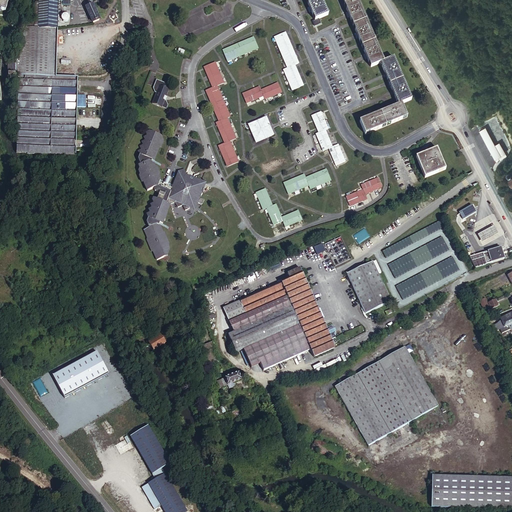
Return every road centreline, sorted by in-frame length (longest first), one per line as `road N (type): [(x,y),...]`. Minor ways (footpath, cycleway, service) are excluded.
road 1 (residential): [(264,5),(205,47),(190,75),(211,165),(248,227),(272,240)]
road 2 (residential): [(444,122),(392,150),(355,144),(338,126),(293,20),(264,5)]
road 3 (tertiary): [(0,377),(108,511)]
road 4 (secondary): [(381,0),(447,108)]
road 5 (residential): [(106,120),(123,0)]
